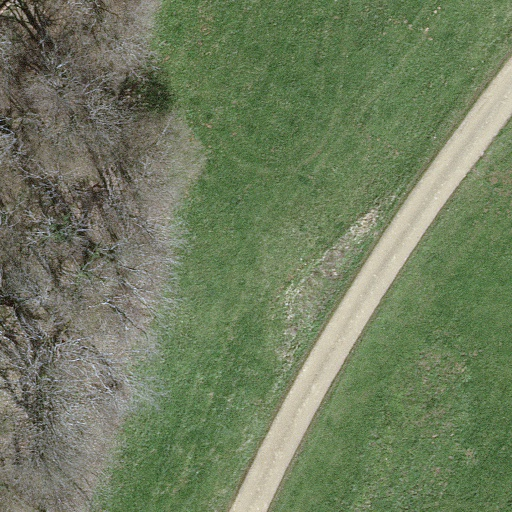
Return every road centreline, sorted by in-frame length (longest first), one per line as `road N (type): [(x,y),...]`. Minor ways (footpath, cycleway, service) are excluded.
road 1 (unclassified): [(511,78),(382,240),(244,511)]
road 2 (track): [(105,0),(73,40),(0,95)]
